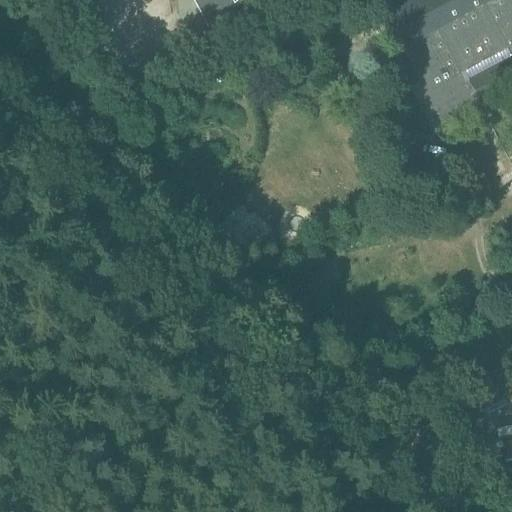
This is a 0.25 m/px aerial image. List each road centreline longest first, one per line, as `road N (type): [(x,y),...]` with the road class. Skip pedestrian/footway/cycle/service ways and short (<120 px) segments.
road 1 (unknown): [(383,511),(355,464),(33,181),(0,174)]
road 2 (track): [(511,377),(386,446)]
road 3 (unclassified): [(461,511),(367,430)]
